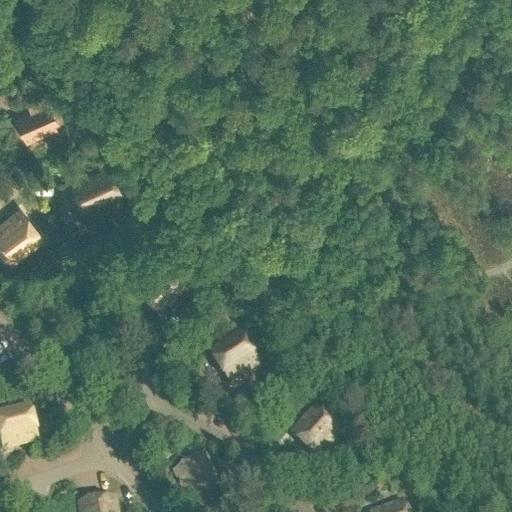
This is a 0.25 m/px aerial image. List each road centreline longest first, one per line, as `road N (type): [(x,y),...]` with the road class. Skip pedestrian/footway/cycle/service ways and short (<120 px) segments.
road 1 (track): [(264,285),(441,2)]
road 2 (track): [(75,0),(279,251)]
